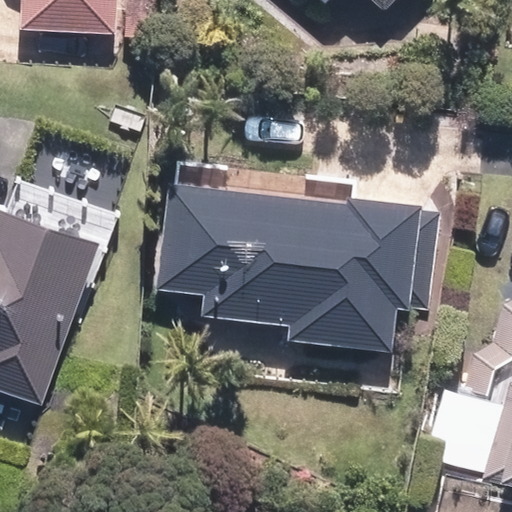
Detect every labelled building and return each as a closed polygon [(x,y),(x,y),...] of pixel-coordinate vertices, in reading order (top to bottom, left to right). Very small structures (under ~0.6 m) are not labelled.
[(21,0),(21,30),(119,33),(120,0),(21,0)] [(319,0),(358,37),(393,0),(319,0)] [(173,187),(165,286),(204,289),(202,316),(288,323),(287,344),(394,353),(397,309),(430,312),(438,208),(173,187)] [(0,390),(40,404),(97,237),(0,204),(0,390)] [(511,279),(494,294),(492,345),(461,350),(448,388),(425,399),(413,443),(444,450),(440,460),(511,479),(511,279)]
